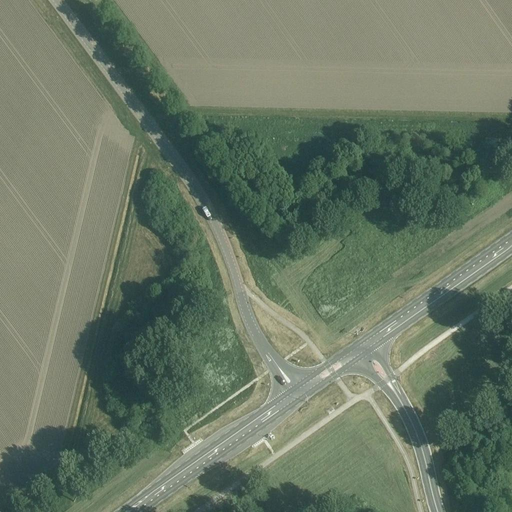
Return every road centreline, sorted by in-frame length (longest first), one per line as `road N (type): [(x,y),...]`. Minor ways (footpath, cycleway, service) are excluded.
road 1 (tertiary): [(267,351),(196,192),(55,0)]
road 2 (secondary): [(130,511),(289,398)]
road 3 (secondary): [(369,343),(511,243)]
road 4 (secondary): [(436,511),(421,448),(392,389)]
